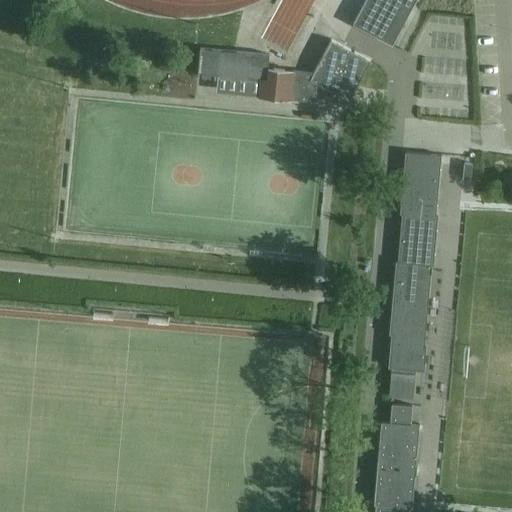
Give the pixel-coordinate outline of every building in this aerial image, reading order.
[(270,0),(257,29),(284,41),(299,7),(284,0),(270,0)] [(414,0),(364,0),(352,23),(391,44),(414,0)] [(370,60),(341,45),(330,39),(312,73),(291,71),(289,98),(308,100),(317,83),(348,100),(370,60)] [(289,98),(291,71),(267,68),(269,54),(233,51),(200,47),(197,72),(213,74),(260,78),(258,95),(289,98)] [(436,215),(441,155),(405,152),(400,213),(402,213),(397,261),(395,261),(389,334),(391,334),(388,368),(423,371),(425,346),(424,346),(425,337),(431,265),(433,265),(438,215),(436,215)] [(373,503),(375,504),(374,511),(408,511),(409,507),(411,507),(419,424),(410,423),(411,405),(391,403),(389,421),(381,420),(373,503)]
